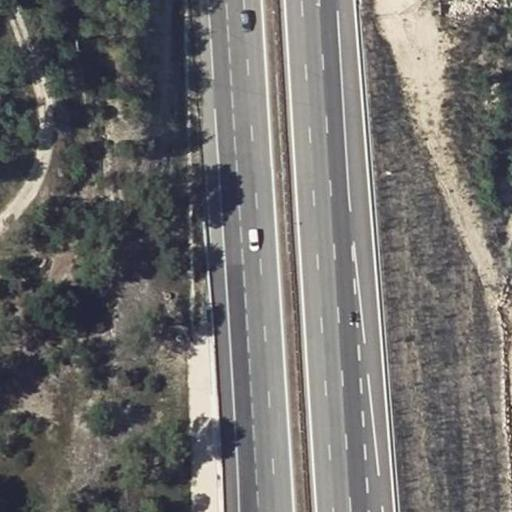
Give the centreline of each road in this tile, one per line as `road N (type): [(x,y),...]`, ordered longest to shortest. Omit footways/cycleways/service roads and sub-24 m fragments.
road 1 (motorway): [(332,511),(305,0)]
road 2 (motorway): [(232,0),(259,511)]
